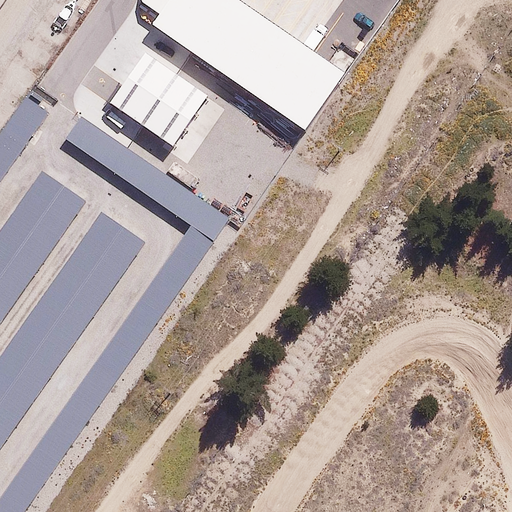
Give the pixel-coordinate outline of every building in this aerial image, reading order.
[(170,0),(153,24),(302,128),(343,71),(241,0),(170,0)] [(208,96),(145,53),(110,103),(173,146),(208,96)] [(0,511),(11,511),(217,218),(72,118),(54,143),(179,230),(0,487),(0,168),(47,101),(26,86),(0,124),(0,511)] [(261,143),(215,209),(242,227),(288,161),(261,143)] [(0,314),(75,207),(34,178),(0,227),(0,314)] [(0,435),(133,245),(92,217),(0,349),(0,435)]
